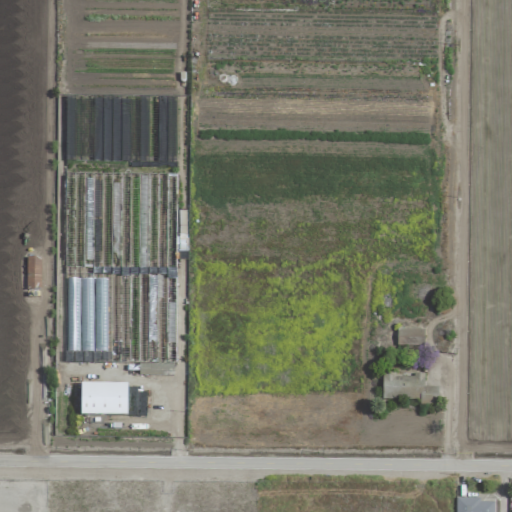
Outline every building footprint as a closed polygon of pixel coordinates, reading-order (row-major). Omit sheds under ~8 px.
[(106,353),(105,325),(94,326),(95,353),(106,353)] [(423,330),(396,330),(396,347),(423,347),(423,330)] [(172,376),(172,365),(138,364),(138,375),(172,376)] [(437,387),(423,387),(423,376),(381,376),(381,401),(419,401),(419,406),(437,406),(437,387)] [(79,416),(144,417),(145,393),(136,393),(136,386),(79,385),(79,416)] [(493,511),(493,503),(479,503),(479,499),(455,499),(454,511),(493,511)]
